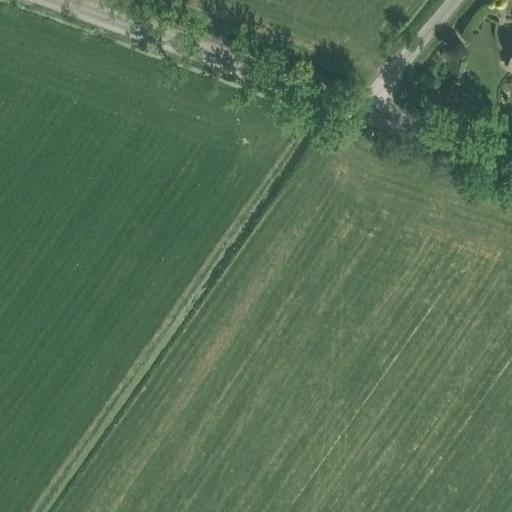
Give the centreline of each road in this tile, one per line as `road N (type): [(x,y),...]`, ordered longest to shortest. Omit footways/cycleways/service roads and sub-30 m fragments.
road 1 (unclassified): [(414,109),(121,0)]
road 2 (unclassified): [(414,109),(504,0)]
